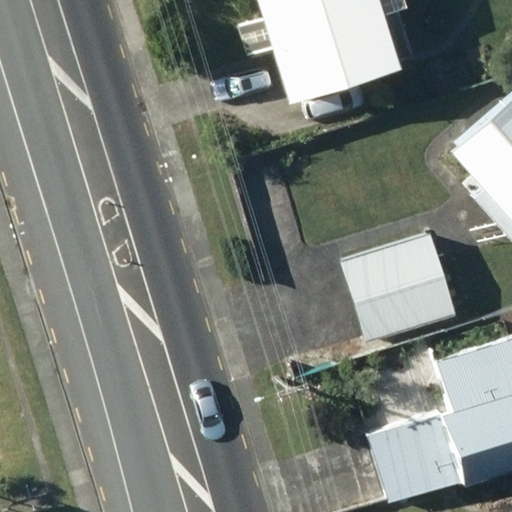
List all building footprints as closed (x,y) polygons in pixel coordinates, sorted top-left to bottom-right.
[(252,0),(284,97),(392,62),(375,12),(393,7),(390,0),(252,0)] [(511,89),(447,148),(511,220),(511,89)] [(427,234),(337,261),(362,343),(451,316),(427,234)] [(508,292),(498,261),(470,270),(479,301),(508,292)] [(447,407),(366,432),(388,500),(457,479),(458,483),(511,466),(511,336),(433,361),(447,407)] [(43,489),(21,496),(26,511),(48,504),(43,489)]
